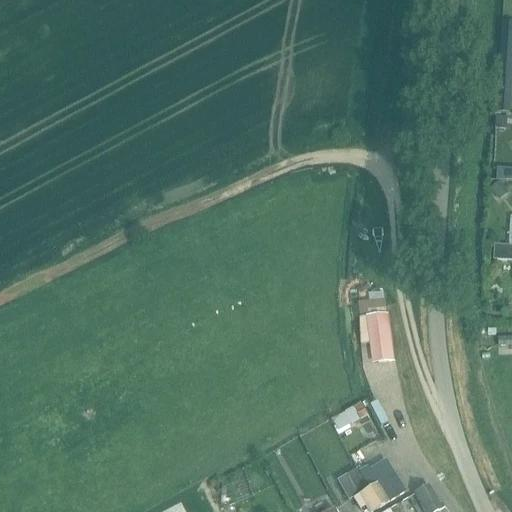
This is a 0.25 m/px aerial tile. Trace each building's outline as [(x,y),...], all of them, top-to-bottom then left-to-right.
[(511,246),(494,245),(493,260),(511,261),(511,257),(511,256),(511,246)] [(386,316),(367,318),(373,363),(392,361),(386,316)] [(511,340),(497,340),(497,349),(511,349),(511,340)] [(354,471),(345,476),(357,496),(352,499),(359,510),(364,507),(366,511),(372,511),(404,493),(393,474),(366,490),(354,471)] [(436,511),(440,510),(427,485),(413,494),(423,511),(436,511)]
